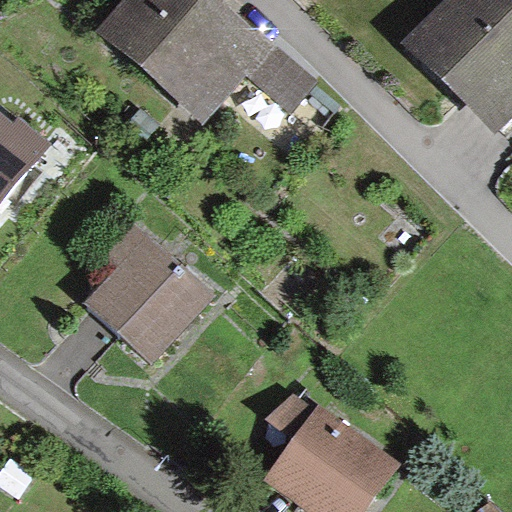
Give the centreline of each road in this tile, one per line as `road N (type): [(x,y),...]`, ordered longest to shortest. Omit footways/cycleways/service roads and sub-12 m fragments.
road 1 (residential): [(268,0),(395,139),(511,250)]
road 2 (residential): [(0,377),(180,511)]
